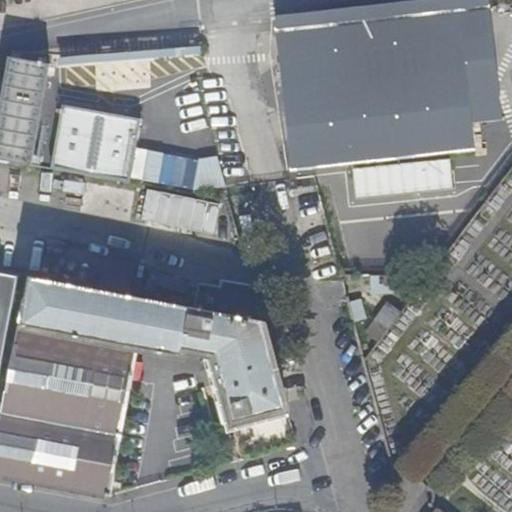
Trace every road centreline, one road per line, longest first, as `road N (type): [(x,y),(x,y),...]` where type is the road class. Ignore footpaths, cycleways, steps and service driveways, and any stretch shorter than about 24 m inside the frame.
road 1 (unknown): [(295,269),(0,203)]
road 2 (unclassified): [(269,178),(351,464)]
road 3 (unclassified): [(142,511),(351,464)]
